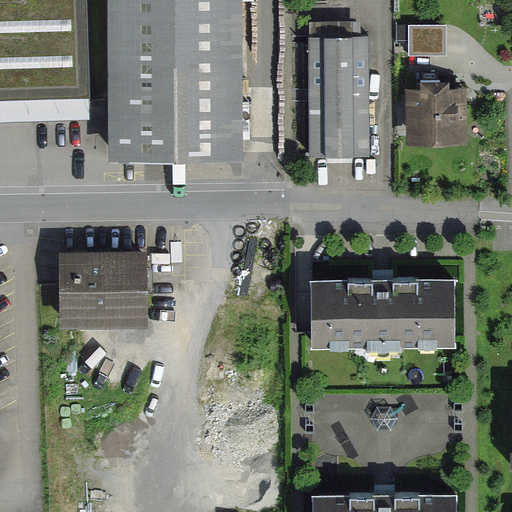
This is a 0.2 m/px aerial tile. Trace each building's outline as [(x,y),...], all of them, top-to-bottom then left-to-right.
[(0,0),(0,95),(89,92),(85,0),(0,0)] [(237,0),(116,0),(118,155),(238,154),(237,0)] [(409,22),(409,53),(447,53),(447,22),(409,22)] [(367,38),(312,39),(312,156),(367,156),(367,38)] [(423,93),(410,94),(411,142),(464,141),(463,93),(447,93),(447,87),(423,87),(423,93)] [(144,256),(65,257),(66,321),(145,320),(144,256)] [(453,282),(312,284),(313,347),(454,346),(453,282)] [(456,511),(456,497),(314,498),(314,511),(456,511)]
